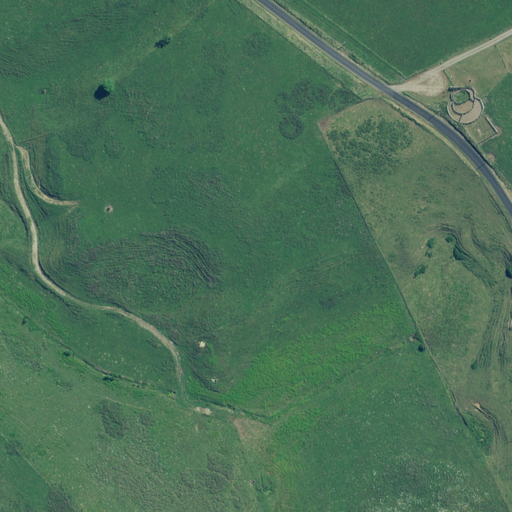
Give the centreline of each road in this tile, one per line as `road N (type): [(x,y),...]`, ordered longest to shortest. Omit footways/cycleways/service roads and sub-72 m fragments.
road 1 (unclassified): [(511,213),(461,144),(262,0)]
road 2 (track): [(390,93),(511,26)]
